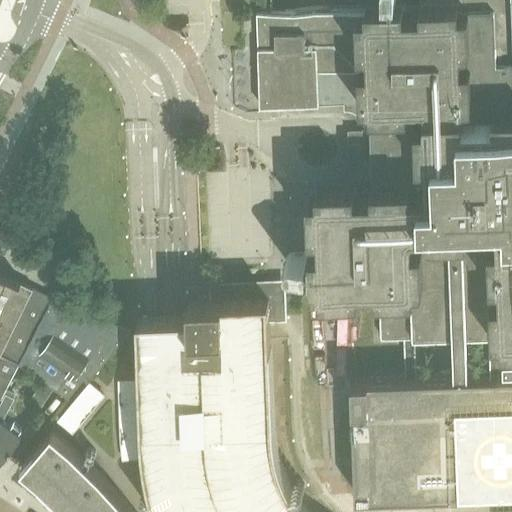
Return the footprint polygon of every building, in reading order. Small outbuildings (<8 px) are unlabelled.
[(511,0),(421,0),(422,6),(259,11),(262,104),(320,102),(320,101),(346,100),(346,106),(351,107),(357,110),(361,113),(364,117),(367,124),(372,124),(373,156),(369,157),(367,160),(366,162),(365,165),(366,168),(368,171),(370,172),(374,173),(374,187),(356,187),(356,178),(319,180),(320,189),(308,189),(310,228),(320,227),(321,244),(310,244),(312,281),(322,281),(322,282),(379,280),(381,334),(381,336),(404,336),(406,375),(352,377),(356,494),(511,488),(511,0)] [(286,260),(287,261),(288,263),(289,264),(290,265),(292,265),(293,265),(308,265),(308,252),(292,253),(291,253),(289,254),(288,255),(287,256),(286,258),(286,260)] [(0,394),(2,395),(20,360),(53,297),(51,295),(0,270),(0,394)] [(54,294),(53,297),(20,360),(58,390),(68,397),(84,378),(88,382),(131,329),(54,294)] [(309,511),(304,506),(299,499),(295,492),(291,486),(288,480),(285,472),(282,464),(279,456),(277,448),(276,440),(274,432),(274,423),(269,295),(196,298),(189,298),(189,314),(165,315),(152,316),(142,316),(142,315),(138,315),(138,329),(142,428),(143,439),(144,451),(146,462),(148,474),(151,485),(154,497),(155,502),(157,507),(158,511),(309,511)] [(138,379),(120,380),(120,399),(139,398),(138,379)] [(29,399),(39,407),(53,388),(43,380),(29,399)] [(77,396),(91,408),(103,393),(89,381),(77,396)] [(0,403),(0,461),(1,461),(22,434),(3,419),(18,400),(8,392),(0,403)] [(85,415),(71,403),(58,418),(73,430),(85,415)] [(121,429),(140,428),(139,409),(121,410),(121,429)] [(24,466),(23,467),(24,470),(25,472),(27,475),(29,477),(32,478),(34,479),(37,480),(38,480),(39,479),(52,492),(51,492),(52,495),(53,498),(55,500),(57,503),(59,504),(62,506),(65,506),(66,507),(66,506),(71,511),(135,511),(128,503),(101,473),(72,444),(53,428),(22,464),(24,466)] [(124,457),(142,455),(140,436),(122,438),(124,457)]
